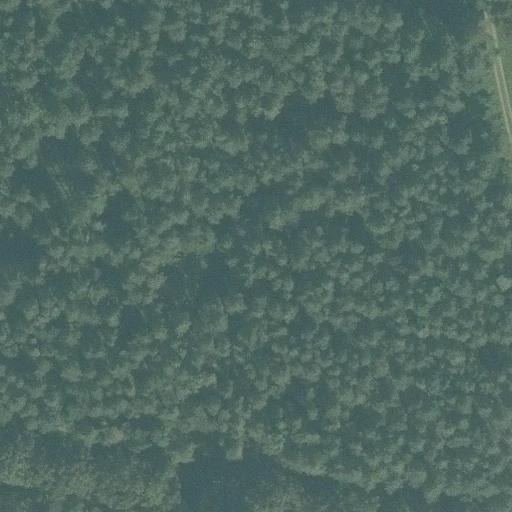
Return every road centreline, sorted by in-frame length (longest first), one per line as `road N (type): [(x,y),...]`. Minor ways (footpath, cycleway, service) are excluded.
road 1 (track): [(511,503),(0,418)]
road 2 (track): [(492,0),(488,16),(511,135)]
